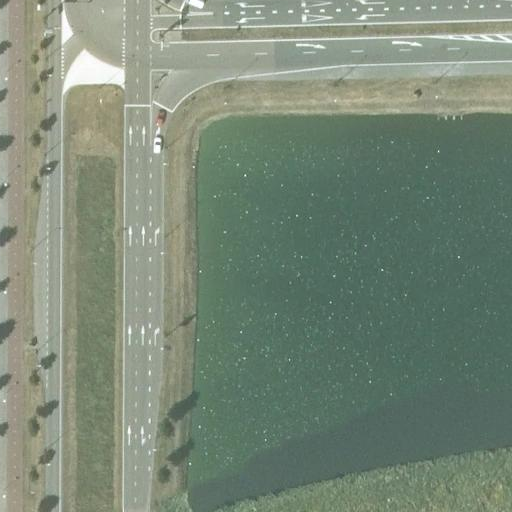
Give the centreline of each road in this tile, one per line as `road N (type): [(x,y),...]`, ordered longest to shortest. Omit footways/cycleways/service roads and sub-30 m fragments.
road 1 (primary): [(56,36),(53,511)]
road 2 (primary): [(133,511),(136,57)]
road 3 (motorway): [(136,57),(511,54)]
road 4 (motorway): [(511,12),(213,20)]
